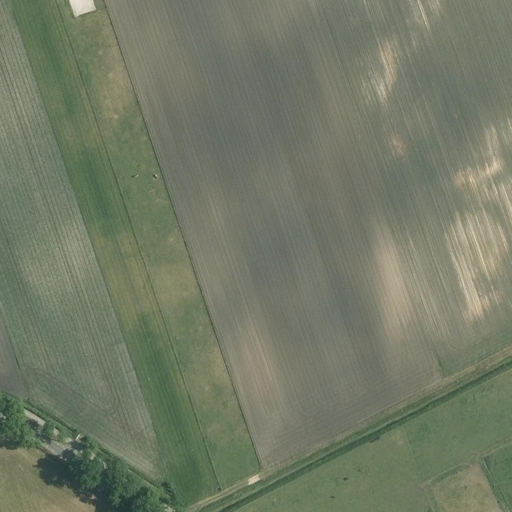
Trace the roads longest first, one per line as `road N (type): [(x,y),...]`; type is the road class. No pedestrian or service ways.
road 1 (track): [(511,346),(190,511)]
road 2 (tertiary): [(147,511),(0,417)]
